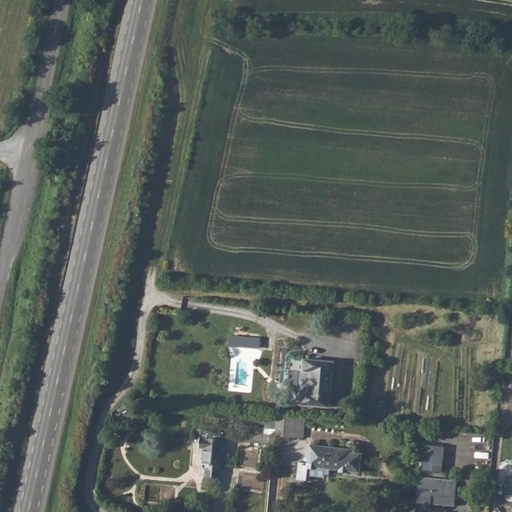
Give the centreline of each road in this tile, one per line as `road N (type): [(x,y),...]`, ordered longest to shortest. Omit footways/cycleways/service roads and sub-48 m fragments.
road 1 (primary): [(27,511),(141,0)]
road 2 (unclassified): [(260,316),(152,295),(133,387),(105,414),(88,490),(100,511)]
road 3 (unclassified): [(27,158),(63,0)]
road 4 (unclassified): [(0,284),(27,158)]
